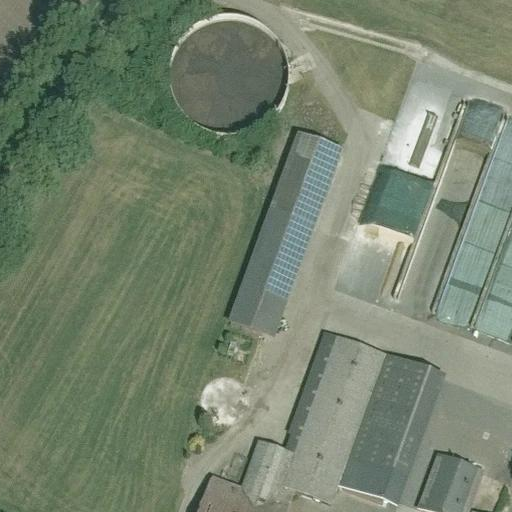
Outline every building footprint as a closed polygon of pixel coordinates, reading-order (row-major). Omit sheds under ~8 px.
[(255,78),(271,78),(270,25),(189,26),(189,65),(200,65),(200,79),(204,79),(204,89),(256,89),(255,78)] [(408,256),(457,124),(415,108),(366,241),(408,256)] [(511,120),(507,119),(478,192),(511,205),(511,120)] [(346,156),(299,139),(228,324),(274,342),(346,156)] [(511,211),(474,331),(511,342),(511,211)] [(387,361),(326,339),(283,455),(259,446),(242,493),(283,508),(289,491),(332,507),(339,490),(387,361)] [(339,490),(396,511),(444,382),(387,361),(339,490)] [(469,511),(483,474),(438,457),(418,511),(420,511),(469,511)] [(212,482),(200,511),(289,511),(290,511),(283,508),(242,493),(212,482)]
